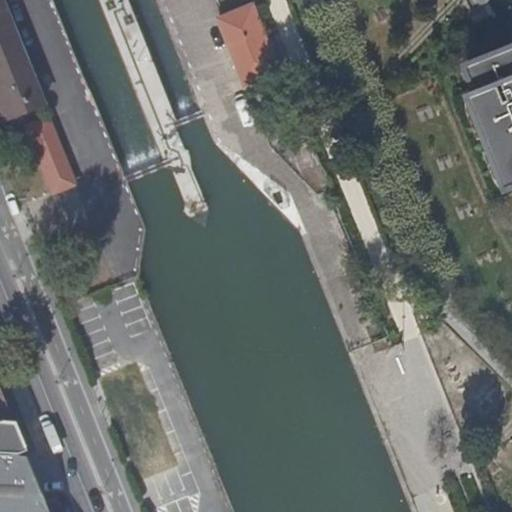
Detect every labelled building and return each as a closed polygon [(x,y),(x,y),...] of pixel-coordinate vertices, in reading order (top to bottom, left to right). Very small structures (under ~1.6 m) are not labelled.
[(0,0),(0,106),(1,110),(0,110),(0,116),(1,118),(4,117),(5,120),(42,106),(0,0)] [(255,0),(254,0),(218,14),(246,84),(283,69),(255,0)] [(483,0),(466,0),(476,11),(469,15),(474,23),(494,13),(485,2),(483,0)] [(511,47),(468,64),(479,92),(472,95),(509,186),(511,184),(511,47)] [(29,139),(13,145),(25,174),(41,168),(51,194),(74,185),(48,119),(25,128),(29,139)] [(136,369),(97,383),(129,464),(168,450),(136,369)] [(0,454),(15,455),(24,452),(12,424),(3,423),(0,423),(0,454)] [(0,455),(0,511),(44,511),(23,457),(0,455)]
